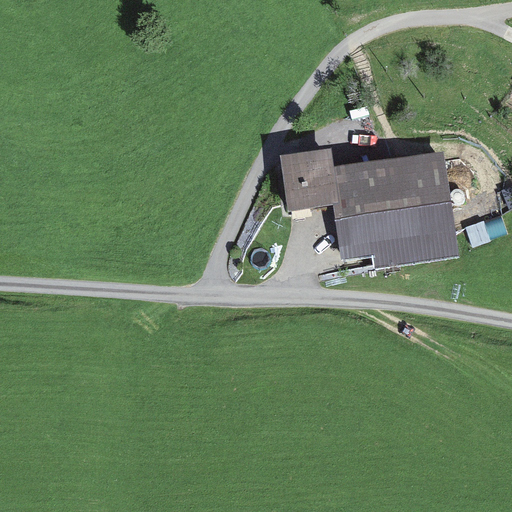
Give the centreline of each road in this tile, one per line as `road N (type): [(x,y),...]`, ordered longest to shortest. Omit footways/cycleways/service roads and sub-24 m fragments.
road 1 (unclassified): [(0,286),(367,300),(511,320)]
road 2 (track): [(206,294),(279,128),(339,50),(397,21),(511,9)]
